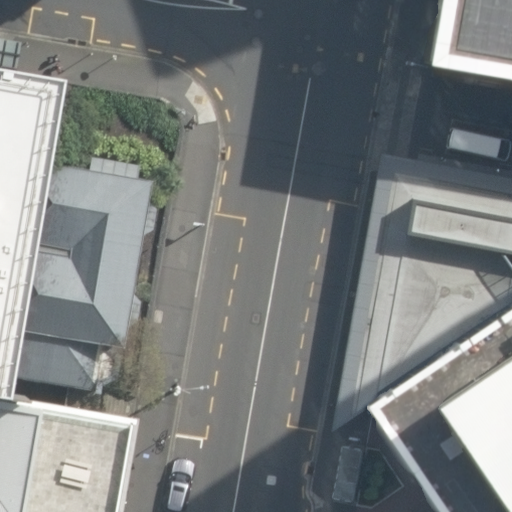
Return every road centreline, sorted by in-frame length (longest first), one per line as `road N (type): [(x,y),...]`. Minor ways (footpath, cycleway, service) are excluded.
road 1 (secondary): [(240,511),(323,23)]
road 2 (tertiary): [(192,0),(323,23)]
